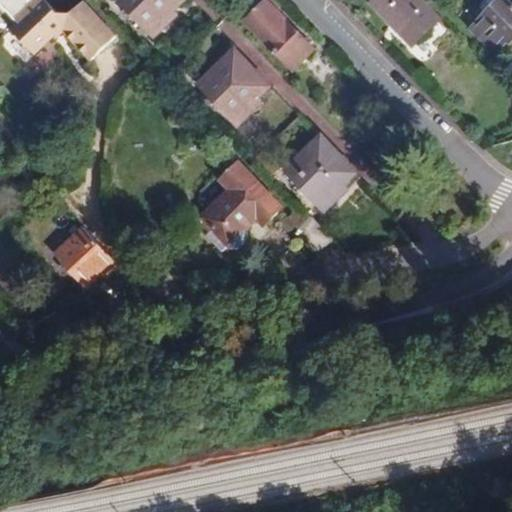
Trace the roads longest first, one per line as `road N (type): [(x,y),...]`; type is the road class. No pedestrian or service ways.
road 1 (tertiary): [(511,274),(463,300),(90,389),(45,431),(48,511)]
road 2 (residential): [(305,0),(511,205)]
